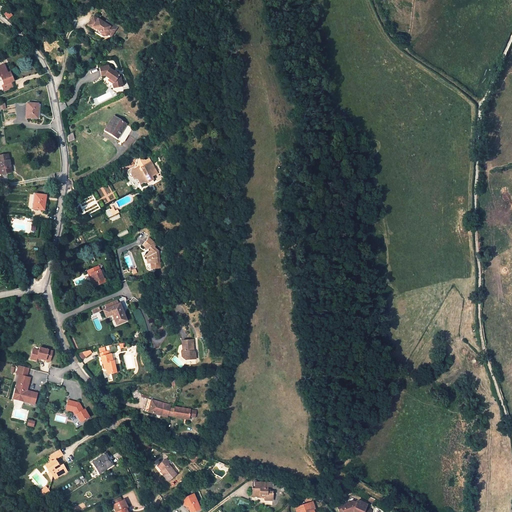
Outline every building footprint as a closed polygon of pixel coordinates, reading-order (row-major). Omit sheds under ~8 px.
[(105,35),(106,33),(109,35),(112,30),(102,24),(91,17),(86,26),(94,31),(95,29),(99,32),(100,36),(102,37),(104,37),(105,35)] [(113,27),(103,22),(102,24),(112,30),(113,28),(113,27)] [(7,73),(3,65),(0,66),(0,76),(0,77),(4,85),(2,86),(4,91),(13,87),(10,82),(13,81),(9,72),(7,73)] [(123,86),(121,75),(119,76),(116,74),(115,75),(113,73),(113,72),(109,69),(108,66),(99,68),(101,76),(105,75),(106,76),(115,83),(116,87),(123,86)] [(115,83),(106,76),(105,77),(113,84),(114,88),(116,87),(115,83)] [(38,103),(27,103),(26,118),(35,118),(35,109),(38,109),(38,103)] [(125,124),(113,117),(106,129),(112,132),(111,134),(117,137),(125,124)] [(128,134),(137,139),(140,134),(125,124),(117,137),(123,141),(128,134)] [(0,156),(0,167),(1,174),(11,172),(8,155),(0,156)] [(126,172),(129,177),(137,178),(140,184),(144,182),(147,183),(153,179),(152,176),(157,173),(149,158),(145,160),(137,158),(134,166),(127,170),(126,172)] [(32,209),(42,210),(43,201),(45,201),(46,195),(34,194),(32,209)] [(115,207),(105,212),(110,222),(120,217),(115,207)] [(155,264),(156,269),(161,268),(159,251),(155,247),(157,245),(149,238),(143,245),(147,249),(149,249),(150,248),(152,249),(152,252),(149,252),(147,255),(149,256),(150,259),(148,259),(149,262),(151,264),(153,264),(155,264)] [(90,269),(95,281),(93,282),(95,286),(107,282),(105,277),(104,277),(100,265),(90,269)] [(110,308),(110,307),(121,303),(118,297),(106,302),(108,308),(110,308)] [(121,303),(110,307),(110,308),(108,308),(103,310),(106,317),(113,314),(117,324),(127,320),(121,303)] [(183,357),(187,360),(197,359),(196,353),(195,353),(194,341),(183,341),(184,350),(183,351),(183,357)] [(31,349),(28,359),(34,361),(35,358),(47,361),(50,351),(37,348),(36,350),(31,349)] [(89,348),(79,355),(83,360),(92,352),(89,348)] [(107,367),(108,374),(117,372),(114,361),(113,361),(111,353),(109,354),(107,354),(107,351),(99,353),(100,356),(101,356),(102,356),(103,359),(102,359),(103,363),(104,363),(104,365),(107,367)] [(28,369),(18,366),(16,375),(17,375),(26,377),(28,369)] [(25,389),(28,378),(26,377),(17,375),(11,398),(29,403),(30,401),(33,402),(35,393),(24,390),(24,388),(25,389)] [(167,416),(173,417),(174,409),(169,408),(170,405),(148,399),(145,411),(167,417),(167,416)] [(74,416),(78,423),(86,419),(81,411),(80,412),(77,406),(66,403),(63,411),(70,413),(73,416),(74,416)] [(174,407),(174,409),(173,417),(182,419),(183,416),(189,417),(195,418),(196,412),(190,411),(190,410),(174,407)] [(58,475),(61,474),(62,475),(66,473),(61,466),(58,468),(54,461),(61,457),(57,450),(45,457),(48,462),(47,462),(47,463),(47,464),(48,465),(44,467),(48,474),(50,473),(52,477),(56,475),(58,475)] [(104,455),(110,466),(106,469),(107,470),(114,465),(106,453),(104,455)] [(193,462),(198,457),(195,453),(189,458),(193,462)] [(106,469),(110,466),(104,455),(92,463),(99,473),(106,469)] [(163,475),(168,481),(176,474),(169,465),(171,463),(167,458),(158,464),(161,469),(165,473),(163,475)] [(52,477),(50,473),(48,474),(47,475),(51,482),(62,475),(61,474),(58,475),(56,475),(52,477)] [(253,482),(253,486),(251,486),(251,496),(264,497),(264,500),(272,500),(272,491),(266,491),(266,482),(253,482)] [(48,490),(41,494),(43,498),(50,493),(48,489),(48,490)] [(193,511),(199,510),(193,494),(185,497),(187,505),(185,506),(186,509),(188,509),(188,511),(193,511)] [(121,501),(114,504),(112,505),(115,511),(126,511),(125,508),(127,507),(123,500),(121,501)] [(343,505),(345,509),(343,510),(343,511),(351,511),(352,511),(354,510),(354,511),(370,511),(371,510),(365,507),(366,505),(358,500),(356,504),(354,503),(355,502),(353,501),(343,505)]
